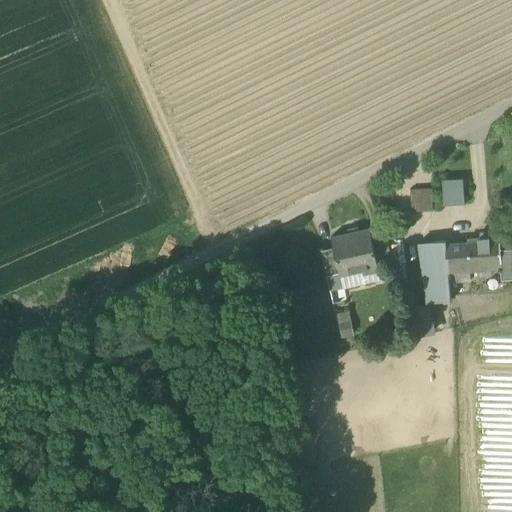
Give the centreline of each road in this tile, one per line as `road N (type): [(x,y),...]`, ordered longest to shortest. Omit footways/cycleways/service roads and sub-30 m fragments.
road 1 (unclassified): [(511,106),(249,233)]
road 2 (track): [(249,233),(0,357)]
